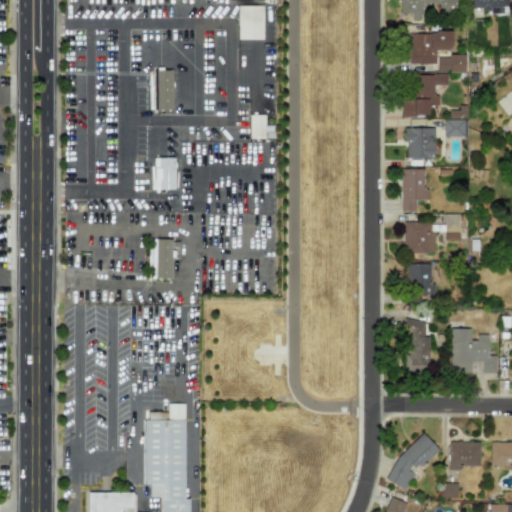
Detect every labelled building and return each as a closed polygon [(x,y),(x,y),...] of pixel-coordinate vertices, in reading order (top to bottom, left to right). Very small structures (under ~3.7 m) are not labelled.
[(420,3),(437,3),(437,11),(456,11),(456,0),(398,0),(398,13),(409,13),(409,19),(420,19),(420,3)] [(506,0),(468,0),(469,10),(488,9),(488,6),(507,5),(506,0)] [(236,39),(261,39),(262,5),(237,5),(236,39)] [(450,32),(408,31),(408,63),(435,63),(435,49),(449,50),(450,32)] [(463,72),(463,56),(436,56),(436,72),(463,72)] [(171,70),(155,69),(154,109),(170,109),(171,70)] [(445,74),(411,75),(411,99),(399,99),(399,116),(427,115),(427,105),(437,105),(437,94),(432,95),(432,85),(446,84),(445,74)] [(266,138),(266,137),(267,137),(267,115),(248,115),(248,139),(266,138)] [(464,119),(442,119),(442,136),(464,136),(464,119)] [(433,128),(404,127),(403,157),(432,158),(433,128)] [(172,157),(150,158),(150,189),(172,189),(172,157)] [(422,168),(398,169),(399,211),(414,210),(414,200),(426,199),(426,189),(422,189),(422,168)] [(402,222),(401,253),(432,253),(432,231),(442,231),(442,239),(457,239),(457,213),(442,213),(442,222),(402,222)] [(169,279),(170,239),(148,239),(147,278),(169,279)] [(406,262),(405,302),(419,302),(420,294),(432,295),(433,283),(428,283),(429,263),(406,262)] [(403,374),(426,374),(427,335),(423,335),(423,319),(404,319),(404,354),(403,354),(403,374)] [(470,372),(470,362),(480,362),(479,373),(494,373),(494,355),(487,355),(487,334),(471,334),(471,328),(448,327),(448,372),(470,372)] [(186,511),(186,498),(183,498),(182,403),(165,403),(166,420),(141,420),(142,484),(160,484),(160,511),(133,511),(133,491),(85,492),(85,511),(186,511)] [(383,478),(402,489),(412,474),(417,468),(437,449),(423,435),(420,433),(397,455),(383,478)] [(478,442),(446,442),(446,470),(458,470),(458,466),(478,465),(478,442)] [(511,442),(488,442),(488,465),(507,465),(507,470),(511,470),(511,442)] [(455,483),(439,483),(440,497),(455,496),(455,483)] [(401,511),(399,499),(385,502),(386,511),(401,511)] [(487,511),(503,511),(504,504),(488,503),(487,511)]
